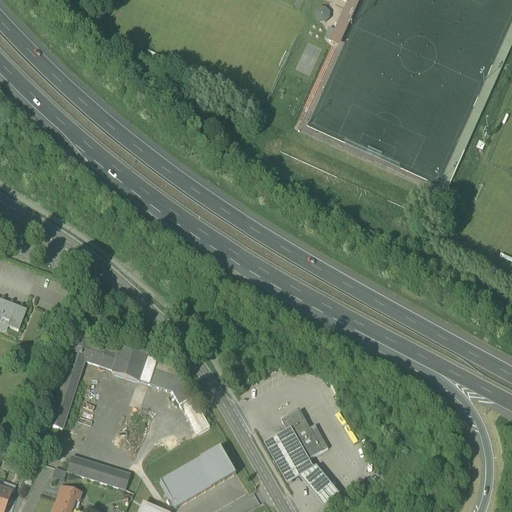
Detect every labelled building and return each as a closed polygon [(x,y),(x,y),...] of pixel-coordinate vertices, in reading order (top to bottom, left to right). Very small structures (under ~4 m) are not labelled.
[(330,43),(339,47),(359,1),(356,0),(348,0),(347,4),(335,32),(330,43)] [(319,8),(314,13),(314,20),(319,25),(325,24),(330,20),(330,13),(326,9),(319,8)] [(511,46),(511,24),(439,187),(448,191),(511,46)] [(324,40),(330,43),(335,32),(329,29),(324,40)] [(0,317),(9,321),(7,328),(9,328),(18,332),(26,311),(2,302),(0,301),(0,317)] [(9,321),(0,317),(0,332),(3,333),(9,328),(7,328),(9,321)] [(80,332),(77,340),(90,345),(93,336),(80,332)] [(83,362),(90,345),(77,340),(63,384),(75,388),(83,362)] [(83,362),(99,367),(105,350),(90,345),(83,362)] [(136,384),(136,383),(144,359),(146,354),(122,346),(119,354),(113,372),(112,376),(136,384)] [(99,367),(113,372),(119,354),(105,350),(99,367)] [(171,395),(179,407),(192,399),(182,382),(153,372),(156,363),(144,359),(136,383),(171,395)] [(64,423),(75,388),(63,384),(51,418),(64,423)] [(210,430),(192,399),(179,407),(196,438),(210,430)] [(307,462),(307,463),(328,451),(315,428),(310,431),(309,430),(300,413),(281,423),(287,433),(290,432),(293,437),(293,438),(293,439),(296,445),(297,445),(298,446),(297,447),(301,453),(302,453),(303,454),(302,455),(305,462),(307,461),(307,462)] [(61,431),(64,423),(51,418),(48,427),(61,431)] [(313,470),(291,430),(264,446),(287,486),(299,479),(324,509),(339,496),(316,468),(313,470)] [(221,449),(159,484),(175,511),(236,476),(221,449)] [(66,474),(125,492),(129,477),(71,459),(66,474)] [(63,484),(66,474),(53,470),(50,479),(63,484)] [(4,483),(1,491),(12,495),(14,487),(4,483)] [(54,511),(69,511),(73,502),(77,504),(80,496),(62,490),(54,511)] [(4,511),(12,495),(1,491),(0,493),(0,511),(4,511)]
